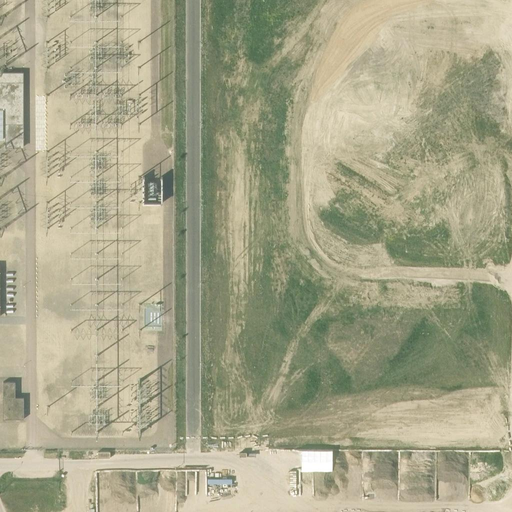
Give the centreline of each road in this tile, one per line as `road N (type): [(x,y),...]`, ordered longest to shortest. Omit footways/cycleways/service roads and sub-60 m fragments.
road 1 (unclassified): [(511,504),(344,511)]
road 2 (unclassified): [(279,511),(266,511),(257,460),(193,462)]
